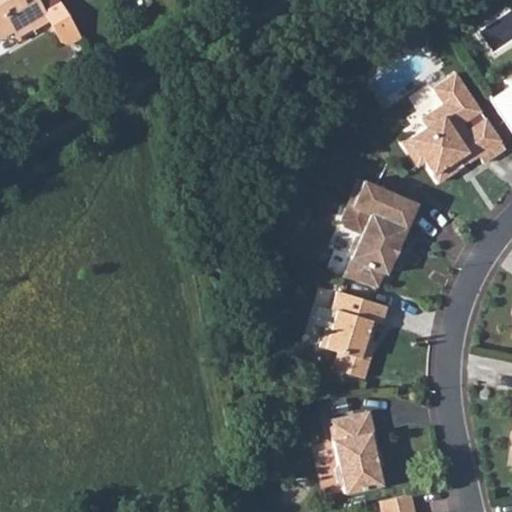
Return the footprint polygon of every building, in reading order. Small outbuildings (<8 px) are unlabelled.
[(41,22),(28,0),(0,0),(0,43),(27,27),(30,33),(44,25),(58,50),(71,42),(55,13),(41,22)] [(47,0),(28,0),(41,22),(55,13),(47,0)] [(433,125),(407,142),(423,164),(428,161),(442,180),(483,152),(487,158),(508,144),(488,116),(471,127),(466,119),(483,108),(457,72),(437,85),(448,101),(427,117),(433,125)] [(511,84),(495,96),(511,121),(511,84)] [(357,251),(348,273),(383,284),(388,270),(390,271),(420,200),(361,176),(344,217),(347,223),(365,231),(360,233),(354,246),(357,251)] [(327,324),(323,344),(343,349),(338,368),(368,376),(374,357),(370,356),(380,319),(384,321),(389,305),(338,291),(334,308),(339,309),(334,326),(327,324)] [(370,410),(332,416),(340,461),(335,462),(338,481),(345,481),(346,490),(381,484),(374,451),(378,450),(370,410)] [(414,511),(410,490),(379,496),(383,511),(414,511)]
